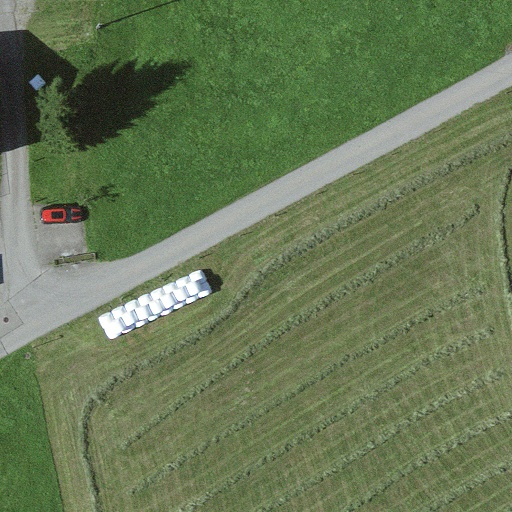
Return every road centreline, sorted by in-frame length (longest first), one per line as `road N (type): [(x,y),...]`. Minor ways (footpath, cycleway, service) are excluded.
road 1 (residential): [(21,331),(511,75)]
road 2 (unclassified): [(21,331),(30,51),(5,0)]
